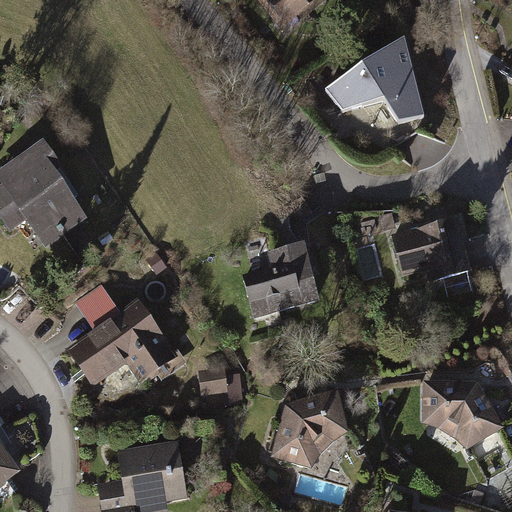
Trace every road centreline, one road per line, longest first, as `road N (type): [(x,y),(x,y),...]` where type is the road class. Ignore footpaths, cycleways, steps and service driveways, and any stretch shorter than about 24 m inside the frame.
road 1 (residential): [(192,0),(337,171),(369,188),(400,189),(485,165)]
road 2 (residential): [(0,330),(37,367),(55,400),(61,511)]
road 3 (residential): [(446,0),(485,165)]
